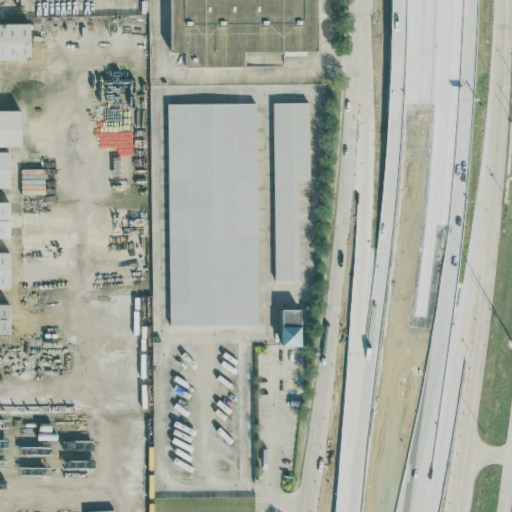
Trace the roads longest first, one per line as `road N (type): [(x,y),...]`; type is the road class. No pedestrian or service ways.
road 1 (motorway): [(401,511),(452,189),(457,0)]
road 2 (motorway): [(414,0),(418,107),(365,511)]
road 3 (primary): [(360,0),(360,95),(310,511)]
road 4 (primary): [(456,511),(498,199),(506,0)]
road 5 (motorway): [(360,95),(373,277),(361,511)]
road 6 (motorway): [(418,511),(498,199)]
